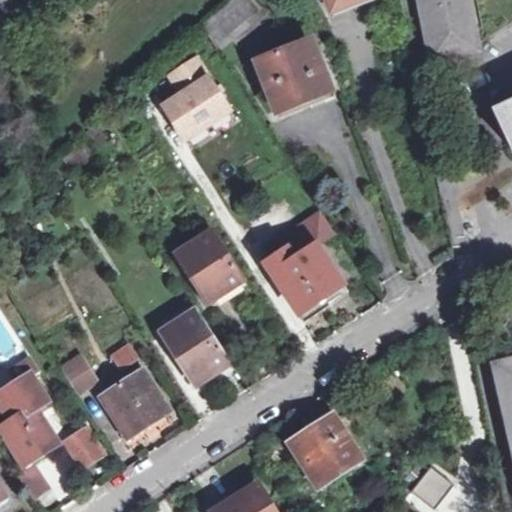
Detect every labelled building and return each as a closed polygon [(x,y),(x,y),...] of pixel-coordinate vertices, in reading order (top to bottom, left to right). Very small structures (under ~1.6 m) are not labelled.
[(256,0),(234,0),(207,25),(221,48),(234,38),(249,59),(266,50),(252,24),(262,15),(260,10),(262,7),(256,0)] [(319,0),(326,17),(370,0),(319,0)] [(420,0),(433,61),(479,52),(469,0),(420,0)] [(398,34),(378,33),(378,44),(398,45),(398,34)] [(298,94),(301,101),(330,89),(311,42),(261,62),(277,103),(298,94)] [(177,95),(158,106),(183,147),(233,118),(197,58),(166,77),(177,95)] [(155,103),(174,92),(166,79),(147,90),(155,103)] [(511,102),(495,110),(511,144),(511,102)] [(103,117),(88,126),(92,133),(107,123),(103,117)] [(83,142),(63,158),(74,171),(93,154),(83,142)] [(471,155),(455,163),(463,181),(480,174),(471,155)] [(291,229),(303,250),(314,243),(316,246),(334,236),(321,212),(291,229)] [(0,213),(0,245),(2,244),(0,241),(0,230),(8,224),(0,213)] [(180,251),(212,300),(244,279),(212,231),(180,251)] [(261,264),(299,322),(324,305),(321,302),(344,288),(316,246),(314,243),(303,250),(292,257),(285,247),(261,264)] [(217,378),(233,368),(198,310),(164,330),(183,362),(200,389),(217,378)] [(130,350),(115,359),(123,371),(137,361),(130,350)] [(83,354),(60,367),(77,396),(99,383),(83,354)] [(511,362),(494,366),(511,444),(511,362)] [(168,410),(142,371),(102,397),(127,437),(168,410)] [(26,462),(60,442),(36,406),(48,398),(29,372),(0,392),(0,403),(12,422),(3,430),(26,462)] [(292,443),(319,484),(361,457),(333,417),(292,443)] [(83,429),(66,442),(83,468),(101,456),(83,429)] [(40,462),(21,468),(29,497),(48,492),(40,462)] [(454,485),(432,468),(413,491),(436,509),(454,485)] [(206,509),(207,511),(282,511),(260,476),(206,509)]
